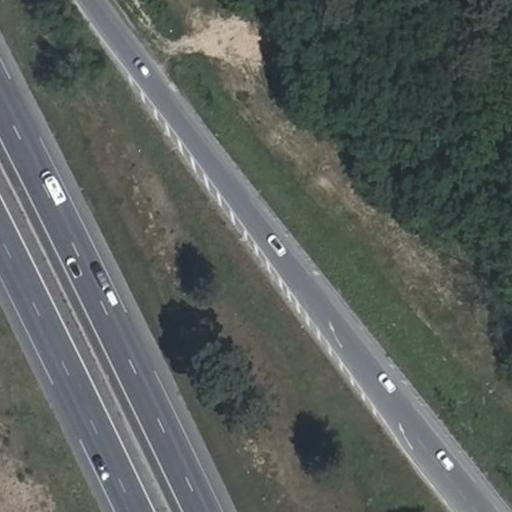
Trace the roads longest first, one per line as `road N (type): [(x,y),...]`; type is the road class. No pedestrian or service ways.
road 1 (motorway): [(479,511),(97,0)]
road 2 (motorway): [(200,511),(0,99)]
road 3 (motorway): [(0,242),(133,511)]
